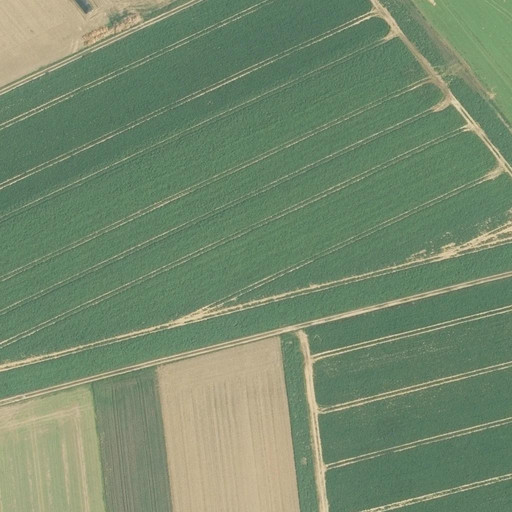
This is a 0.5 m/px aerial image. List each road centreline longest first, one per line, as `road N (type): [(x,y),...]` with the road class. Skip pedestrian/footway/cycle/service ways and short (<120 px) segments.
road 1 (track): [(511,274),(0,404)]
road 2 (track): [(0,95),(203,0)]
